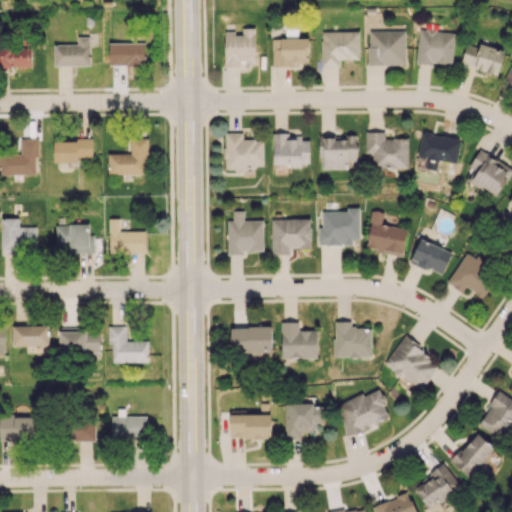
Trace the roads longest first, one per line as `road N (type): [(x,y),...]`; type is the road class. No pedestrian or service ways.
road 1 (tertiary): [(186,0),(193,511)]
road 2 (residential): [(484,354),(427,432),(373,465),(341,478),(193,482)]
road 3 (residential): [(511,127),(450,100),(190,105)]
road 4 (residential): [(484,354),(397,296),(192,293)]
road 5 (residential): [(193,482),(0,482)]
road 6 (residential): [(192,293),(0,293)]
road 7 (residential): [(190,105),(0,106)]
